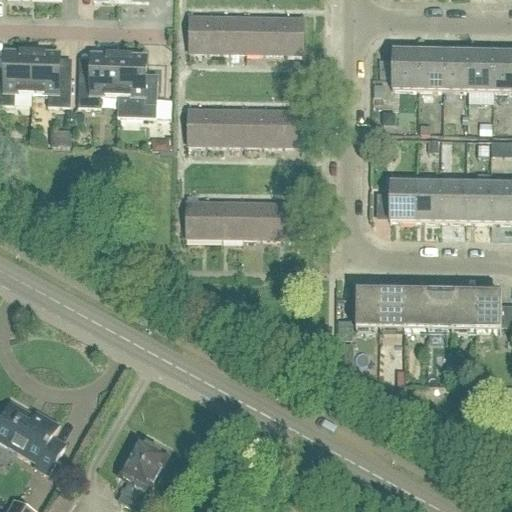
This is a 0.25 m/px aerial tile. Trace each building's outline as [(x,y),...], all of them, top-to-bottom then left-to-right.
[(120,0),(120,7),(148,8),(147,0),(120,0)] [(189,60),(218,60),(218,24),(189,24),(189,60)] [(218,60),(246,61),(246,25),(218,24),(218,60)] [(246,61),(274,61),(275,25),(246,25),(246,61)] [(303,25),(275,25),(274,61),(303,62),(303,25)] [(15,100),(31,101),(33,59),(5,58),(5,82),(0,81),(0,111),(14,112),(15,100)] [(391,96),(417,97),(418,58),(392,58),(391,96)] [(417,97),(442,97),(443,59),(418,58),(417,97)] [(60,60),(33,59),(31,101),(48,101),(48,113),(70,114),(71,84),(59,83),(60,60)] [(442,97),(467,98),(467,59),(443,59),(442,97)] [(467,98),(492,99),(492,98),(493,60),(467,59),(467,98)] [(492,99),(511,98),(511,60),(493,60),(492,98),(492,99)] [(101,103),(118,103),(119,61),(92,61),(91,84),(79,84),(78,114),(101,115),(101,103)] [(145,86),(146,62),(119,61),(118,103),(117,124),(156,126),(157,116),(157,86),(145,86)] [(188,152),(217,153),(217,116),(189,116),(188,152)] [(217,153),(245,153),(245,117),(217,116),(217,153)] [(245,153),(273,154),(273,117),(245,117),(245,153)] [(302,118),(273,117),(273,154),(301,154),(302,118)] [(429,158),(438,158),(439,147),(429,147),(429,158)] [(478,162),(489,162),(489,150),(478,150),(478,162)] [(479,191),(466,191),(465,229),(490,230),(491,191),(489,191),(489,179),(479,179),(479,191)] [(390,228),(415,229),(416,190),(390,189),(390,228)] [(415,229),(440,229),(441,190),(416,190),(415,229)] [(440,229),(465,229),(466,191),(441,190),(440,229)] [(490,230),(511,230),(511,191),(491,191),(490,230)] [(187,245),(216,245),(216,209),(188,209),(187,245)] [(216,245),(243,246),(244,209),(216,209),(216,245)] [(243,246),(271,246),(272,210),(244,209),(243,246)] [(300,210),(272,210),(271,246),(300,247),(300,210)] [(356,337),(381,338),(381,299),(357,299),(356,337)] [(381,338),(405,338),(405,300),(381,299),(381,338)] [(405,338),(422,338),(429,338),(429,300),(405,300),(405,338)] [(429,338),(430,338),(430,348),(446,348),(446,339),(453,339),(453,301),(429,300),(429,338)] [(453,339),(477,339),(477,301),(453,301),(453,339)] [(511,334),(511,325),(501,325),(502,301),(477,301),(477,339),(501,339),(501,335),(511,336),(511,334)] [(488,391),(488,381),(484,381),(484,372),(476,372),(476,390),(488,391)] [(12,410),(0,429),(0,447),(17,457),(19,452),(40,464),(35,473),(48,481),(65,452),(52,444),(58,433),(36,420),(35,423),(12,410)] [(175,479),(191,457),(179,448),(163,470),(175,479)] [(121,482),(131,487),(119,509),(125,511),(138,511),(148,496),(153,499),(161,486),(156,483),(166,465),(139,450),(121,482)]
